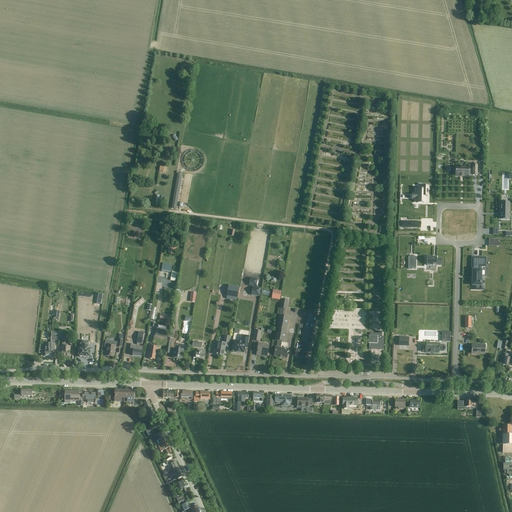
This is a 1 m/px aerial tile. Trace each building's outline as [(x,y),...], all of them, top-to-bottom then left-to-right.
[(456,167),(455,176),(469,176),(469,174),(473,174),(473,175),(477,175),(477,165),(473,165),(473,169),(469,169),(469,167),(456,167)] [(177,177),(171,209),(175,209),(176,209),(182,177),(177,177)] [(417,194),(415,194),(415,199),(417,199),(417,203),(425,203),(425,196),(428,196),(428,186),(422,186),(422,190),(417,190),(417,194)] [(501,203),(500,219),(509,219),(509,203),(501,203)] [(427,257),(426,272),(437,272),(438,266),(441,266),(441,259),(437,259),(437,257),(427,257)] [(473,270),(473,286),(476,286),(476,289),(480,289),(481,271),(479,271),(479,266),(485,266),(486,258),(481,258),(474,258),(474,271),(473,270)] [(162,263),(161,272),(170,273),(172,265),(162,263)] [(253,287),(251,295),(259,297),(260,289),(257,288),(258,280),(250,278),(249,286),(253,287)] [(229,286),(227,297),(237,298),(239,287),(229,286)] [(271,299),(280,300),(281,291),(273,290),(271,299)] [(135,303),(133,305),(134,307),(143,300),(141,298),(140,298),(139,297),(134,302),(135,303)] [(281,299),(280,309),(285,310),(287,310),(288,301),(281,299)] [(308,314),(306,324),(307,324),(307,326),(310,327),(310,326),(311,324),(312,325),(313,316),(315,316),(316,314),(310,313),(310,314),(308,314)] [(275,348),(274,356),(286,358),(287,353),(289,352),(286,348),(284,349),(281,349),(282,342),(284,343),(289,318),(284,317),(279,316),(274,341),(277,341),(276,348),(275,348)] [(306,326),(303,343),(309,344),(312,327),(310,327),(307,326),(306,326)] [(151,347),(148,359),(154,360),(156,348),(157,343),(166,345),(167,337),(168,335),(168,332),(168,331),(158,329),(157,328),(156,331),(156,332),(155,335),(154,335),(153,343),(154,343),(153,345),(151,344),(151,347)] [(253,341),(259,342),(261,331),(254,330),(253,341)] [(51,340),(54,340),(62,340),(62,332),(51,332),(51,340)] [(369,344),(369,350),(370,347),(370,350),(384,350),(384,337),(381,337),(381,332),(378,332),(378,334),(369,334),(369,336),(368,336),(368,344),(369,344)] [(442,332),(442,341),(450,342),(450,332),(442,332)] [(216,342),(214,355),(223,356),(225,347),(228,347),(230,337),(225,336),(224,344),(216,342)] [(232,351),(233,351),(233,352),(237,353),(237,352),(244,353),(245,348),(247,349),(249,337),(243,336),(243,337),(242,337),(242,340),(243,340),(242,343),(234,341),(232,351)] [(170,354),(171,346),(172,346),(173,339),(168,338),(166,345),(165,353),(170,354)] [(399,338),(399,346),(408,346),(409,338),(399,338)] [(45,354),(45,356),(54,357),(54,344),(54,340),(51,340),(51,344),(45,344),(45,350),(45,351),(45,353),(45,354)] [(105,340),(104,348),(107,348),(105,356),(113,357),(115,347),(117,347),(118,342),(116,342),(105,340)] [(89,342),(81,342),(81,346),(81,349),(79,349),(78,357),(91,358),(91,349),(89,349),(89,342)] [(422,352),(425,352),(425,353),(439,353),(439,352),(444,352),(446,350),(446,347),(444,345),(439,345),(439,344),(425,344),(422,344),(422,352)] [(129,351),(131,352),(131,353),(132,353),(132,355),(141,357),(142,348),(136,347),(136,346),(133,345),(130,345),(129,351)] [(258,345),(256,356),(266,357),(268,346),(258,345)] [(471,345),(471,354),(485,355),(485,345),(471,345)] [(62,346),(61,357),(69,357),(70,347),(62,346)] [(173,349),(172,358),(176,359),(175,360),(178,361),(178,359),(182,360),(183,351),(182,351),(183,349),(183,348),(182,347),(181,347),(180,347),(179,348),(178,349),(178,350),(173,349)] [(296,350),(295,356),(305,358),(306,348),(302,347),(302,351),(296,350)] [(197,349),(196,358),(204,359),(205,351),(197,349)] [(65,391),(64,403),(70,404),(70,401),(78,401),(79,392),(65,391)] [(114,402),(124,402),(124,391),(115,391),(114,402)] [(124,391),(124,402),(133,403),(133,391),(124,391)] [(163,391),(163,398),(169,398),(169,402),(174,403),(174,398),(173,398),(174,391),(163,391)] [(192,392),(181,392),(181,400),(186,400),(186,398),(189,399),(189,400),(191,400),(192,400),(192,392)] [(195,392),(195,397),(199,397),(200,397),(200,400),(209,400),(209,398),(210,392),(200,392),(195,392)] [(213,399),(213,405),(216,405),(216,404),(220,404),(220,399),(227,399),(227,400),(230,400),(230,399),(231,399),(231,392),(229,392),(216,392),(216,396),(213,396),(213,399)] [(237,403),(244,403),(248,403),(248,393),(238,392),(237,403)] [(82,393),(82,399),(85,399),(85,400),(87,400),(87,403),(95,403),(95,399),(96,393),(82,393)] [(256,411),(256,403),(262,403),(263,393),(253,393),(252,402),(251,402),(251,411),(256,411)] [(291,403),(291,396),(275,395),(275,402),(282,403),(282,406),(289,406),(289,403),(291,403)] [(324,404),(324,401),(324,395),(316,395),(316,403),(324,404)] [(297,403),(297,407),(302,407),(301,410),(301,412),(307,412),(308,411),(308,407),(308,399),(298,398),(297,403)] [(342,405),(342,410),(349,410),(349,409),(358,409),(359,406),(357,406),(357,398),(349,398),(349,399),(343,398),(342,405)] [(366,405),(371,406),(371,410),(377,411),(377,406),(380,406),(380,400),(372,400),(372,403),(371,403),(371,400),(366,399),(366,405)] [(466,410),(466,407),(475,408),(475,401),(471,401),(472,400),(466,399),(465,402),(457,402),(457,410),(466,410)] [(395,400),(395,408),(398,408),(398,409),(404,410),(404,408),(405,408),(405,400),(395,400)] [(502,454),(511,453),(511,435),(511,426),(502,426),(502,428),(499,428),(499,432),(502,432),(502,454)] [(157,435),(153,436),(156,441),(157,440),(159,444),(161,443),(165,441),(166,441),(162,432),(157,435)] [(159,444),(157,445),(160,452),(161,451),(165,450),(167,455),(172,453),(169,448),(166,441),(165,441),(161,443),(159,444)] [(172,460),(166,463),(167,466),(171,464),(173,469),(169,470),(169,471),(170,473),(179,469),(175,461),(173,462),(172,460)] [(170,473),(172,477),(174,480),(177,479),(182,477),(179,469),(170,473)] [(177,483),(181,491),(182,490),(183,493),(188,491),(186,487),(187,487),(184,480),(177,483)] [(184,511),(191,508),(188,502),(182,505),(184,511)]
